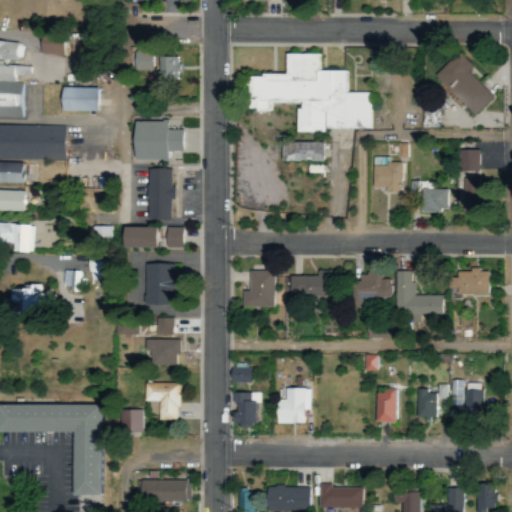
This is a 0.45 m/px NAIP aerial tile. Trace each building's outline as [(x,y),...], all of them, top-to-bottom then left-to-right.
[(496,0),(463,0),(463,10),(496,11),(496,0)] [(39,55),(62,56),(62,41),(40,40),(39,55)] [(0,82),(15,82),(15,67),(3,67),(3,58),(14,58),(15,44),(0,43),(0,82)] [(153,72),(153,53),(134,53),(134,72),(153,72)] [(374,131),(374,93),(349,93),(349,71),(323,71),(323,54),(289,55),(289,75),(254,75),(254,113),(275,113),(275,105),(301,105),(301,131),(374,131)] [(436,77),(477,116),(494,97),(469,73),(474,68),(459,54),(436,77)] [(158,58),(158,80),(178,80),(178,58),(158,58)] [(101,89),(64,89),(63,112),(101,113),(101,89)] [(424,107),(424,129),(440,129),(440,107),(424,107)] [(169,123),(137,122),(136,161),(170,162),(170,152),(184,153),(184,131),(169,131),(169,123)] [(0,157),(2,157),(2,158),(62,158),(62,128),(0,128),(0,157)] [(323,143),(281,143),(281,162),(322,162),(323,143)] [(460,151),(460,214),(485,214),(484,176),(481,176),(481,151),(460,151)] [(375,191),(404,191),(404,161),(375,161),(375,191)] [(0,184),(22,184),(22,165),(0,165),(0,184)] [(148,169),(148,220),(172,220),(172,170),(148,169)] [(419,189),(419,213),(447,213),(447,189),(419,189)] [(0,211),(30,211),(30,192),(0,192),(0,211)] [(0,246),(29,246),(29,224),(0,224),(0,246)] [(110,227),(91,227),(92,242),(111,242),(110,227)] [(183,228),(128,228),(128,248),(182,249),(183,228)] [(89,281),(111,280),(110,257),(88,258),(89,281)] [(143,305),(175,305),(176,265),(143,264),(143,305)] [(450,270),(450,294),(488,294),(488,270),(450,270)] [(62,290),(80,291),(80,272),(63,271),(62,290)] [(274,308),(274,271),(249,271),(249,292),(243,292),(243,308),(274,308)] [(318,276),(290,276),(290,300),(332,300),(332,271),(318,271),(318,276)] [(389,272),(358,272),(358,298),(389,298),(389,272)] [(412,297),(411,272),(394,272),(395,316),(443,316),(443,296),(412,297)] [(40,286),(21,286),(21,291),(10,290),(10,313),(40,314),(40,286)] [(171,319),(155,318),(154,336),(171,336),(171,319)] [(137,335),(137,322),(115,323),(115,335),(137,335)] [(175,340),(140,340),(140,353),(146,353),(146,365),(175,365),(175,340)] [(363,372),(377,372),(377,356),(363,356),(363,372)] [(230,383),(249,384),(250,364),(231,363),(230,383)] [(462,407),(462,381),(450,381),(450,407),(462,407)] [(175,384),(142,384),(142,415),(154,415),(154,422),(175,422),(175,384)] [(436,385),(437,400),(447,400),(447,385),(436,385)] [(277,400),(277,425),(307,425),(307,389),(283,389),(283,400),(277,400)] [(395,424),(395,390),(373,390),(373,424),(395,424)] [(461,416),(479,416),(479,390),(461,390),(461,416)] [(412,419),(433,419),(433,391),(412,391),(412,419)] [(255,394),(229,394),(229,427),(255,427),(255,394)] [(73,497),(99,497),(99,406),(0,406),(0,433),(73,433),(73,497)] [(142,411),(119,411),(119,434),(141,434),(142,411)] [(186,481),(131,481),(131,503),(186,503),(186,481)] [(263,511),(309,511),(309,489),(263,489),(263,511)] [(359,509),(359,489),(317,489),(317,509),(359,509)] [(425,511),(458,511),(458,489),(441,489),(441,506),(425,506),(425,511)] [(391,490),(391,505),(399,505),(398,511),(416,511),(417,490),(391,490)] [(491,511),(491,490),(472,490),(472,511),(491,511)] [(241,511),(254,511),(255,492),(237,491),(236,511),(242,511),(241,511)]
